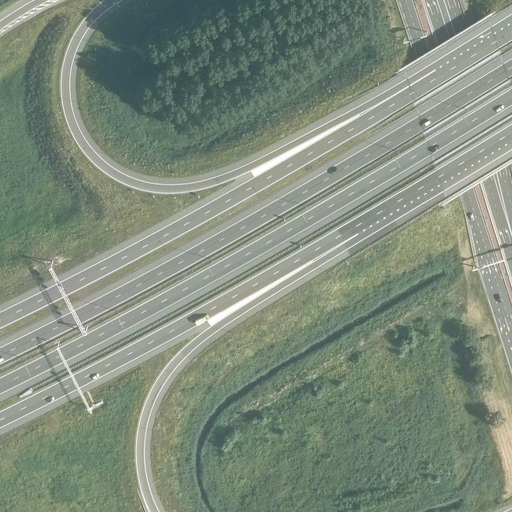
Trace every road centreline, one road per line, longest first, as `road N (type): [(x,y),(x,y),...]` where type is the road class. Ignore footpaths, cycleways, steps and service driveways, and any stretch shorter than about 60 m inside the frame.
road 1 (motorway): [(511,66),(264,214),(0,354)]
road 2 (motorway): [(0,384),(278,235),(511,96)]
road 3 (motorway): [(384,108),(200,187),(171,191),(116,176),(84,145),(65,87),(80,32),(116,0)]
road 4 (motorway): [(384,108),(0,319)]
road 5 (motorway): [(0,416),(362,224)]
road 6 (motorway): [(157,511),(137,446),(165,369),(362,224)]
road 7 (primary): [(405,0),(511,331)]
road 8 (primary): [(511,236),(440,0)]
road 9 (motorway): [(362,224),(511,133)]
road 10 (motorway): [(511,30),(384,108)]
